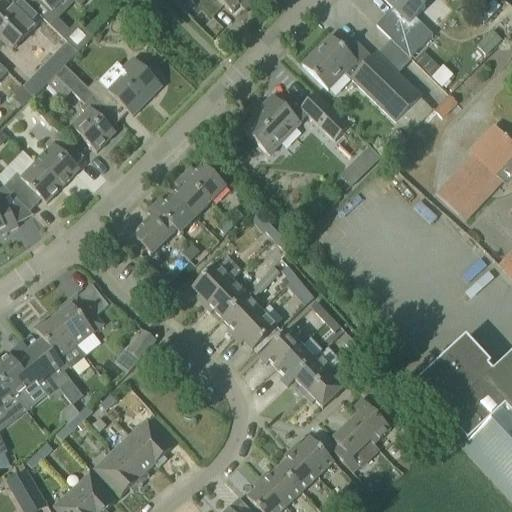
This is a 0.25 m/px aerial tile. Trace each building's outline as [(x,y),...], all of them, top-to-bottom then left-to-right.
[(37,0),(40,3),(32,11),(43,22),(42,22),(50,29),(62,17),(59,6),(64,0),(37,0)] [(252,3),(248,0),(215,0),(232,15),(239,8),(243,12),(252,3)] [(381,0),(396,14),(380,30),(377,27),(376,28),(410,61),(433,38),(415,20),(425,10),(422,7),(428,0),(381,0)] [(21,1),(11,11),(4,4),(0,8),(0,41),(12,53),(42,22),(43,22),(32,11),(21,1)] [(120,13),(125,22),(134,16),(128,7),(120,13)] [(66,41),(77,52),(89,39),(78,28),(66,41)] [(476,48),(486,58),(501,43),(491,33),(476,48)] [(351,81),(349,82),(395,127),(421,100),(375,55),(371,59),(356,44),(346,53),(330,38),(302,68),(329,94),(346,76),(351,81)] [(44,67),(55,78),(77,55),(67,44),(44,67)] [(97,83),(88,92),(120,123),(128,115),(132,119),(162,89),(133,61),(123,71),(117,65),(99,84),(97,83)] [(0,82),(8,75),(0,66),(0,82)] [(88,92),(65,69),(55,78),(85,107),(81,111),(84,115),(70,130),(96,155),(111,140),(107,136),(120,123),(88,92)] [(261,113),(242,132),(269,159),(302,126),(301,125),(307,119),(334,145),(349,130),(314,96),(302,109),(292,100),(284,109),(272,98),(260,111),(261,113)] [(433,113),(442,121),(457,107),(448,98),(433,113)] [(469,156),(471,158),(435,197),(465,224),(501,186),(507,192),(511,186),(511,147),(493,130),(469,156)] [(49,152),(35,166),(61,191),(75,176),(71,172),(83,160),(58,135),(45,148),(49,152)] [(368,151),(354,164),(364,174),(378,161),(368,151)] [(11,170),(17,176),(21,180),(35,166),(25,156),(11,170)] [(61,191),(35,166),(21,180),(17,176),(3,189),(29,214),(38,205),(35,203),(39,199),(46,206),(61,191)] [(191,170),(183,178),(211,206),(227,190),(203,167),(195,174),(191,170)] [(179,191),(172,198),(196,222),(211,206),(183,178),(175,186),(179,191)] [(0,238),(18,229),(0,194),(0,238)] [(160,201),(152,209),(176,233),(180,237),(196,222),(172,198),(165,205),(160,201)] [(176,233),(152,209),(146,215),(151,220),(132,239),(152,258),(176,233)] [(236,213),(227,222),(234,229),(243,220),(236,213)] [(279,237),(263,221),(259,217),(249,226),(260,236),(263,233),(272,243),(279,237)] [(234,229),(227,222),(218,231),(225,238),(234,229)] [(292,251),(279,237),(272,243),(285,257),(292,251)] [(182,257),(190,265),(199,255),(191,248),(182,257)] [(511,252),(498,268),(511,281),(511,252)] [(197,302),(203,309),(232,282),(217,265),(191,290),(200,299),(197,302)] [(281,274),(291,285),(297,280),(288,269),(281,274)] [(297,280),(291,285),(287,289),(304,309),(313,301),(297,280)] [(213,313),(222,321),(247,297),(232,282),(203,309),(210,315),(213,313)] [(62,315),(55,320),(77,348),(103,327),(78,295),(58,311),(62,315)] [(227,333),(233,340),(262,313),(247,297),(222,321),(230,330),(227,333)] [(315,316),(325,326),(331,320),(321,310),(315,316)] [(262,313),(233,340),(240,347),(243,344),(252,353),(253,352),(257,355),(280,333),(277,330),(277,329),(262,313)] [(42,341),(29,352),(40,366),(39,366),(60,393),(70,385),(63,376),(69,370),(71,372),(86,360),(76,349),(77,348),(55,320),(47,327),(43,323),(34,330),(42,341)] [(331,320),(325,326),(334,336),(340,330),(331,320)] [(269,364),(276,372),(301,348),(294,341),(301,334),(294,326),(259,360),(266,367),(269,364)] [(128,355),(139,364),(155,343),(144,334),(128,355)] [(463,337),(412,384),(436,410),(466,443),(460,448),(511,504),(511,351),(493,369),(485,360),(463,337)] [(343,344),(352,354),(357,348),(348,339),(343,344)] [(287,390),(295,382),(294,382),(315,363),(314,362),(301,348),(276,372),(283,379),(280,382),(287,390)] [(357,348),(352,354),(362,364),(368,359),(357,348)] [(0,361),(0,381),(16,401),(26,414),(35,408),(24,394),(36,385),(49,401),(60,393),(39,366),(40,366),(29,352),(14,364),(9,358),(2,364),(0,361)] [(298,392),(305,399),(333,373),(319,358),(314,362),(315,363),(294,382),(295,382),(301,389),(298,392)] [(333,373),(305,399),(311,406),(315,403),(322,411),(347,387),(333,373)] [(0,457),(7,455),(0,439),(0,413),(16,401),(0,381),(0,457)] [(100,408),(106,414),(116,404),(110,398),(100,408)] [(359,416),(351,424),(374,448),(391,432),(362,401),(353,410),(359,416)] [(63,414),(62,422),(67,428),(67,427),(77,418),(79,417),(72,407),(63,414)] [(79,417),(77,418),(83,425),(93,415),(87,409),(79,417)] [(83,425),(77,418),(67,427),(67,428),(73,434),(83,425)] [(147,422),(128,439),(154,467),(158,471),(167,462),(163,458),(173,449),(147,422)] [(374,448),(351,424),(332,442),(337,447),(331,453),(352,476),(360,469),(361,471),(380,454),(374,448)] [(395,443),(404,452),(412,444),(403,435),(395,443)] [(128,439),(111,455),(141,487),(149,479),(146,475),(154,467),(128,439)] [(298,445),(291,451),(318,480),(334,465),(310,439),(301,448),(298,445)] [(47,447),(37,456),(43,462),(53,453),(47,447)] [(287,461),(278,469),(302,495),(318,480),(291,451),(284,458),(287,461)] [(141,487),(111,455),(93,472),(119,500),(129,491),(133,494),(141,487)] [(43,462),(37,456),(27,466),(32,472),(43,462)] [(267,475),(260,481),(287,510),(302,495),(278,469),(270,478),(267,475)] [(385,478),(392,485),(401,476),(394,469),(385,478)] [(6,485),(21,511),(43,511),(48,509),(27,473),(6,485)] [(89,476),(71,493),(88,511),(106,511),(115,504),(89,476)] [(284,511),(287,510),(260,481),(253,488),(256,491),(246,499),(258,511),(284,511)] [(333,499),(339,505),(345,511),(352,504),(347,498),(350,495),(344,489),(333,499)] [(88,511),(71,493),(53,510),(55,511),(88,511)] [(332,511),(339,505),(333,499),(324,508),(327,511),(332,511)]
